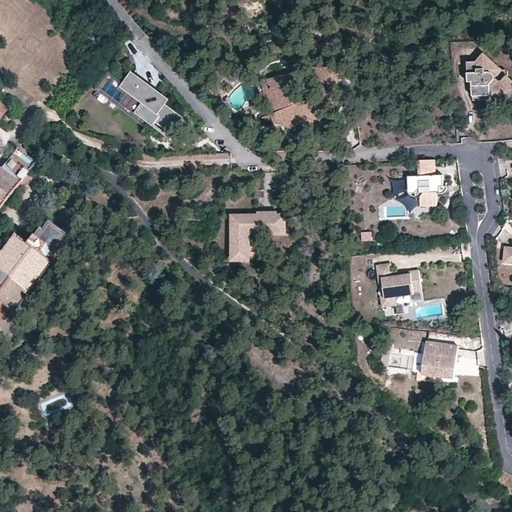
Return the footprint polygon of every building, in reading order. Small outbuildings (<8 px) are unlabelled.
[(489,95),(490,99),(490,101),(503,100),(502,95),(507,89),(511,88),(511,80),(507,76),(508,74),(507,71),(506,70),(504,69),(500,69),(483,54),(477,61),(466,61),(467,72),(474,72),(474,78),(471,78),(472,82),(473,96),(489,95)] [(338,67),(313,67),(316,76),(325,77),(325,80),(320,86),(328,96),(326,100),(302,99),(303,102),(297,102),(292,89),(294,86),(296,84),(299,82),(302,81),(305,81),(305,77),(303,76),(300,74),(299,72),(300,70),(279,75),(272,88),(278,103),(272,101),(269,107),(271,113),(278,111),(280,115),(287,118),(286,122),(295,126),(296,121),(305,121),(305,123),(308,122),(311,120),(325,106),(328,109),(338,100),(336,100),(332,100),(332,93),(336,93),(338,93),(338,67)] [(170,101),(133,73),(122,88),(143,104),(136,113),(155,127),(158,123),(171,133),(182,118),(166,106),(170,101)] [(263,79),(269,107),(272,101),(278,103),(272,88),(279,75),(263,79)] [(502,95),(503,100),(510,99),(511,97),(511,88),(507,89),(502,95)] [(268,114),(286,122),(287,118),(280,115),(278,111),(271,113),(268,114)] [(296,121),(295,126),(306,130),(313,123),(311,120),(308,122),(305,123),(305,121),(296,121)] [(10,158),(29,173),(36,163),(17,149),(10,158)] [(19,185),(28,174),(29,173),(10,158),(1,170),(6,174),(19,185)] [(434,159),(417,161),(418,171),(414,176),(406,176),(407,193),(414,192),(419,196),(420,206),(436,205),(435,192),(435,187),(442,186),(443,186),(442,175),(435,176),(434,159)] [(0,210),(19,185),(6,174),(0,181),(0,210)] [(19,185),(24,188),(32,177),(28,174),(19,185)] [(284,233),(283,219),(233,220),(234,262),(249,261),(248,234),(284,233)] [(40,278),(51,263),(46,259),(64,235),(48,224),(36,240),(32,238),(26,245),(14,236),(0,254),(0,255),(17,269),(21,264),(40,278)] [(370,241),(372,232),(361,230),(360,239),(370,241)] [(511,248),(504,248),(503,263),(511,263),(511,248)] [(26,296),(35,285),(40,278),(21,264),(17,269),(0,255),(0,271),(10,279),(7,282),(26,296)] [(402,291),(412,290),(420,289),(418,269),(402,270),(403,274),(397,275),(391,276),(390,263),(376,265),(379,283),(383,283),(383,290),(380,290),(381,306),(395,304),(394,296),(403,295),(402,291)] [(13,313),(26,296),(7,282),(10,279),(0,271),(0,320),(8,310),(13,313)] [(405,304),(396,305),(396,312),(405,312),(405,304)] [(424,375),(454,379),(458,345),(427,341),(424,375)]
